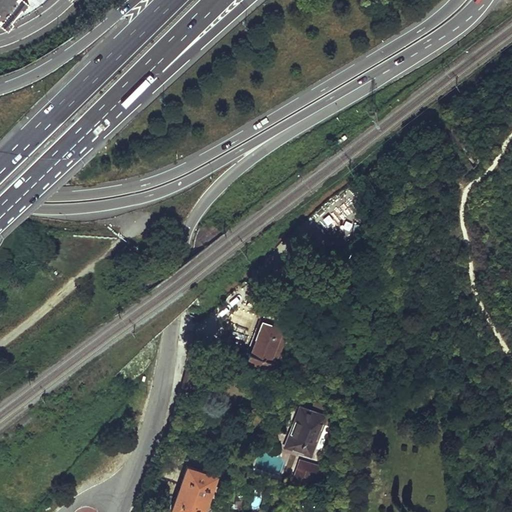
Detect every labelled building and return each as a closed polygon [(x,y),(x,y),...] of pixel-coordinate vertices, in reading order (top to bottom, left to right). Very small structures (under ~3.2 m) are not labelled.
[(0,0),(0,17),(7,23),(13,15),(11,14),(20,2),(22,3),(24,0),(0,0)] [(283,331),(273,327),(276,320),(286,323),(289,316),(260,305),(257,313),(245,346),(235,348),(237,357),(240,357),(239,360),(268,371),(283,331)] [(286,323),(276,320),(273,327),(283,331),(284,327),(286,323)] [(283,331),(268,371),(277,374),(293,330),(284,327),(283,331)] [(332,394),(316,389),(307,412),(323,418),(332,394)] [(307,412),(300,410),(287,446),(309,454),(323,418),(307,412)] [(281,474),(286,459),(258,450),(253,465),(281,474)] [(324,466),(303,459),(297,477),(307,481),(311,470),(321,474),(324,466)] [(202,511),(215,476),(186,466),(170,511),(172,511),(202,511)]
